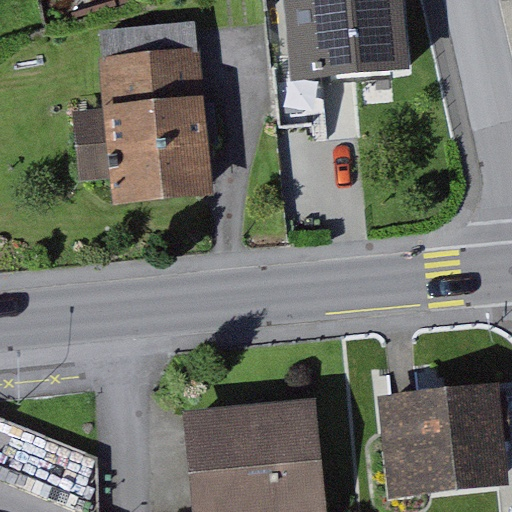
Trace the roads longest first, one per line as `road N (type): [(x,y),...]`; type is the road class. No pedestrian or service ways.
road 1 (tertiary): [(511,274),(0,327)]
road 2 (residential): [(470,0),(511,193)]
